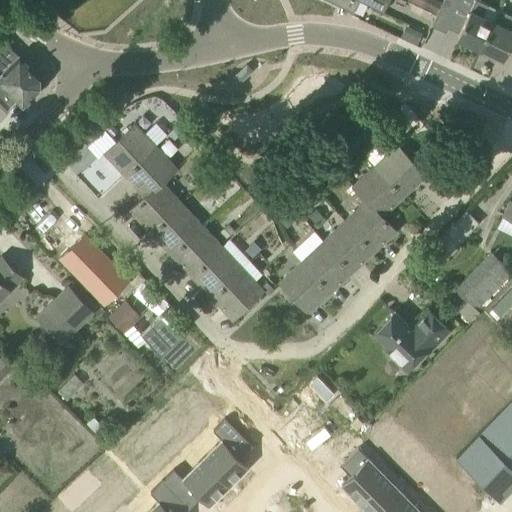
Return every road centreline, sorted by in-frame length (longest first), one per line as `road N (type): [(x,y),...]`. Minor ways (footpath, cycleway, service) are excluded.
road 1 (residential): [(34,137),(224,346),(253,353),(305,353),(321,342),(511,143)]
road 2 (tertiary): [(511,110),(357,41),(295,35),(222,46)]
road 3 (residential): [(239,511),(284,462),(330,511)]
